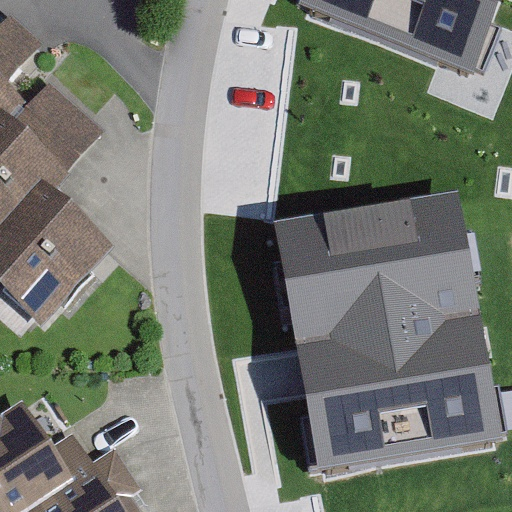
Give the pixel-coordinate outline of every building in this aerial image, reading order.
[(301,0),(297,12),(471,80),(503,0),(301,0)] [(0,122),(13,133),(30,114),(7,95),(45,50),(12,23),(0,36),(0,122)] [(51,89),(30,114),(13,133),(0,122),(0,240),(43,193),(54,203),(71,184),(67,181),(105,139),(51,89)] [(275,220),(316,474),(501,445),(460,191),(275,220)] [(114,257),(54,203),(43,193),(0,240),(0,300),(42,338),(114,257)] [(22,414),(0,428),(0,511),(44,511),(73,494),(48,457),(22,414)] [(44,511),(135,511),(131,505),(142,498),(114,456),(89,473),(70,443),(48,457),(73,494),(44,511)]
